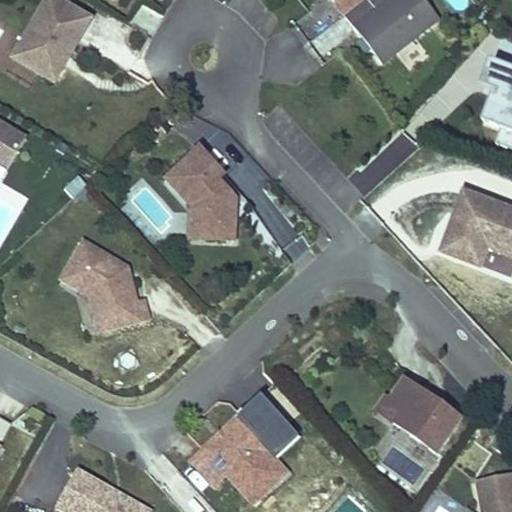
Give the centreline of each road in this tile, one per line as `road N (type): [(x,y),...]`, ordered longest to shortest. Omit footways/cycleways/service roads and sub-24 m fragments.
road 1 (unclassified): [(0,362),(92,413),(119,422),(147,419),(172,407),(355,241)]
road 2 (unclassified): [(355,241),(272,156),(201,48)]
road 3 (unclassified): [(355,241),(511,391)]
